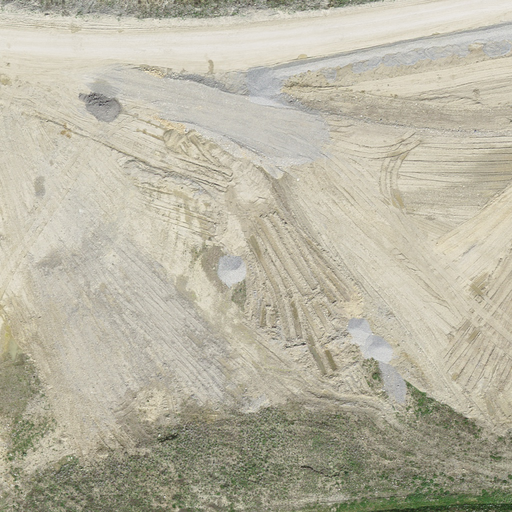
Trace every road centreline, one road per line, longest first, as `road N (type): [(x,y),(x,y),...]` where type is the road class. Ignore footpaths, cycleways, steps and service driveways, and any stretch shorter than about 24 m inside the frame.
road 1 (track): [(186,0),(0,320)]
road 2 (track): [(291,511),(511,492)]
road 3 (track): [(511,69),(326,0)]
